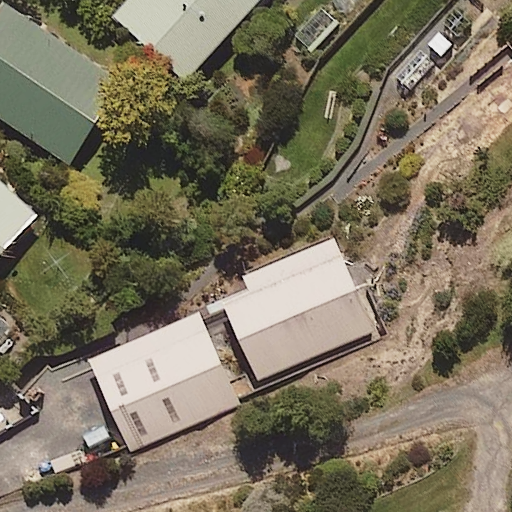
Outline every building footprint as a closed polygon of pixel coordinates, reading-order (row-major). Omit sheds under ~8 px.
[(122,84),(0,0),(0,116),(68,163),(122,84)] [(128,0),(114,16),(186,81),(259,0),(128,0)] [(0,255),(38,214),(0,179),(0,255)] [(226,300),(260,381),(375,332),(335,240),(245,278),(250,289),(226,300)] [(197,312),(90,358),(129,450),(237,404),(197,312)]
